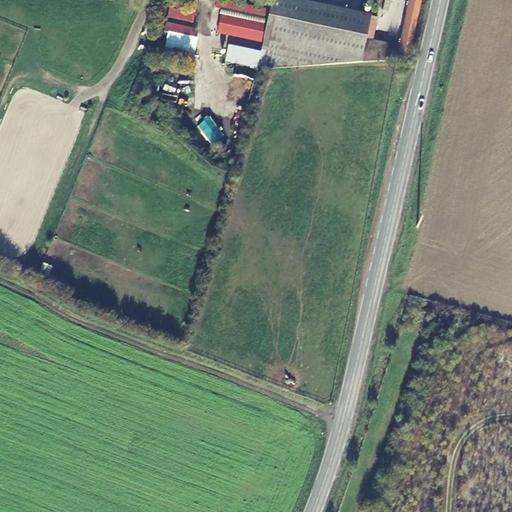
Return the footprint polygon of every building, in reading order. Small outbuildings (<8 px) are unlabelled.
[(406,0),(396,51),(393,62),(401,62),(407,62),(420,0),(406,0)] [(364,47),(369,48),(376,19),(277,1),(264,59),(262,69),(260,75),(270,73),(362,65),(364,47)] [(170,23),(187,27),(190,14),(173,10),(170,23)] [(381,22),(376,38),(391,42),(395,26),(381,22)] [(198,58),(201,43),(172,36),(168,51),(198,58)] [(393,62),(396,51),(369,48),(364,47),(362,65),(378,63),(393,62)] [(262,69),(264,59),(233,52),(231,62),(262,69)]
